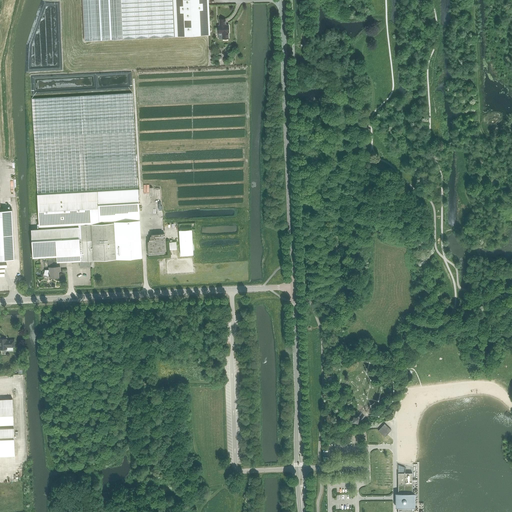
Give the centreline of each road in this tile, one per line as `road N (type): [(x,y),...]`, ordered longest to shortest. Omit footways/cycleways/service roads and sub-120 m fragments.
road 1 (unclassified): [(0,301),(294,287)]
road 2 (unclassified): [(294,287),(282,0)]
road 3 (unclassified): [(302,511),(294,287)]
